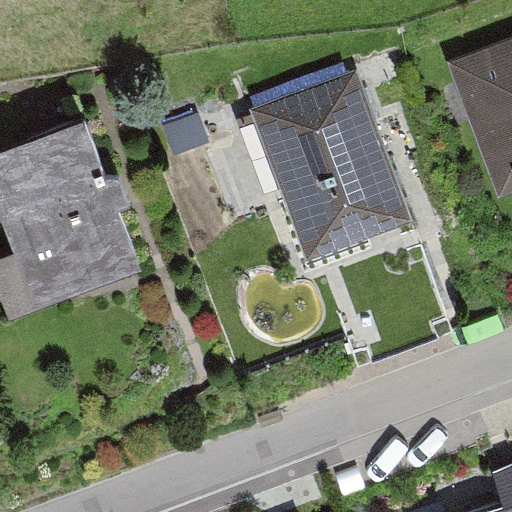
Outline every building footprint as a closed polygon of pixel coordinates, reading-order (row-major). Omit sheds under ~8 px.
[(500,203),(511,198),(511,44),(449,68),(500,203)] [(307,262),(419,221),(364,72),(258,111),(265,129),(247,135),(272,201),(283,197),(307,262)] [(199,110),(163,124),(175,156),(211,142),(199,110)] [(0,148),(0,206),(19,254),(0,261),(0,294),(11,322),(141,271),(116,208),(132,202),(119,170),(111,174),(88,115),(0,148)] [(511,511),(511,487),(480,500),(484,511),(511,511)]
